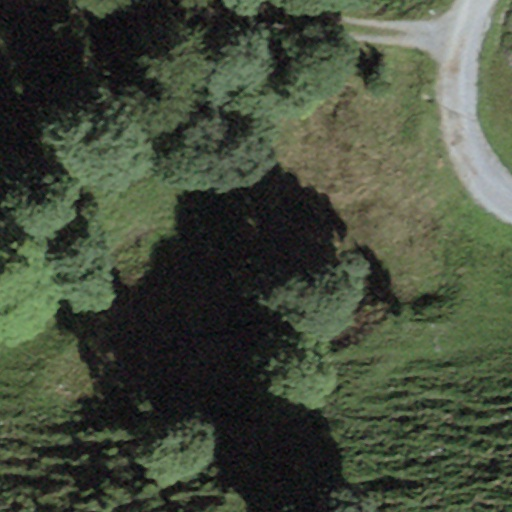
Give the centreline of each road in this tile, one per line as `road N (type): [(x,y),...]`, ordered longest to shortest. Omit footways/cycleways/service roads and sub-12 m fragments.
road 1 (track): [(455,33),(338,30),(121,0)]
road 2 (track): [(475,0),(455,33),(452,142),(496,200),(511,203)]
